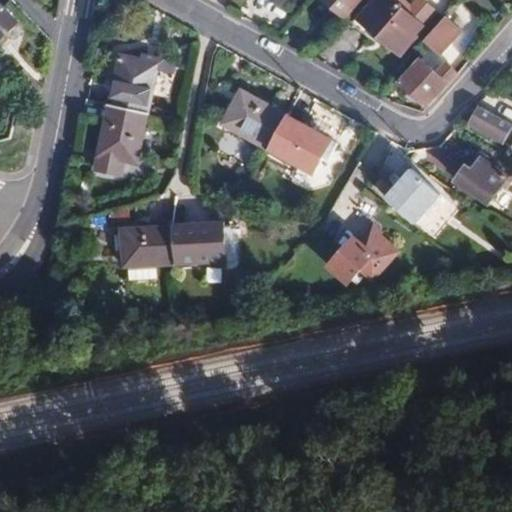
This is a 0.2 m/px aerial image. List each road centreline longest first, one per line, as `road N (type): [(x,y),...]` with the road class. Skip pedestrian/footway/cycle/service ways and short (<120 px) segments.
road 1 (residential): [(172,0),(411,130),(440,124),(511,41)]
road 2 (tertiary): [(83,0),(42,204),(28,234)]
road 3 (unknown): [(198,14),(174,139)]
